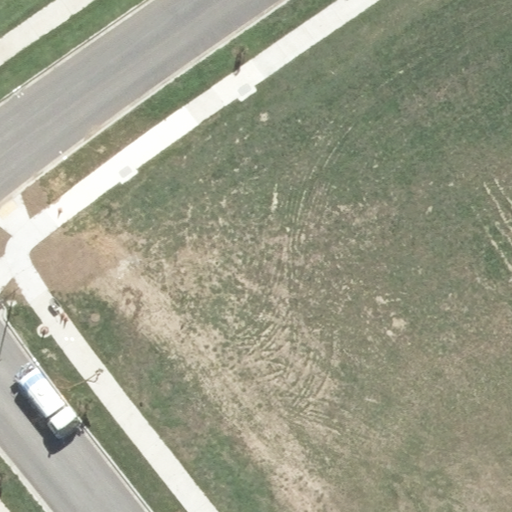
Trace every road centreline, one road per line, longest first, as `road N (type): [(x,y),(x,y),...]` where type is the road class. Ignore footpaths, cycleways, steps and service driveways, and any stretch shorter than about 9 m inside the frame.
road 1 (residential): [(282,0),(0,204)]
road 2 (residential): [(0,314),(152,511)]
